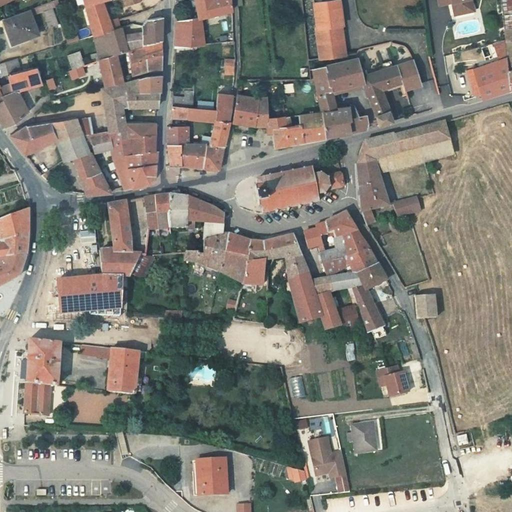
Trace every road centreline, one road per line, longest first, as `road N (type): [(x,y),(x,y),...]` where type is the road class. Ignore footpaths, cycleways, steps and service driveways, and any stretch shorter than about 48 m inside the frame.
road 1 (residential): [(347,199),(425,349),(459,503)]
road 2 (residential): [(165,0),(158,186)]
road 3 (residential): [(173,511),(128,476),(0,472)]
road 4 (tertiary): [(346,139),(511,92)]
road 5 (tertiary): [(215,178),(346,139)]
